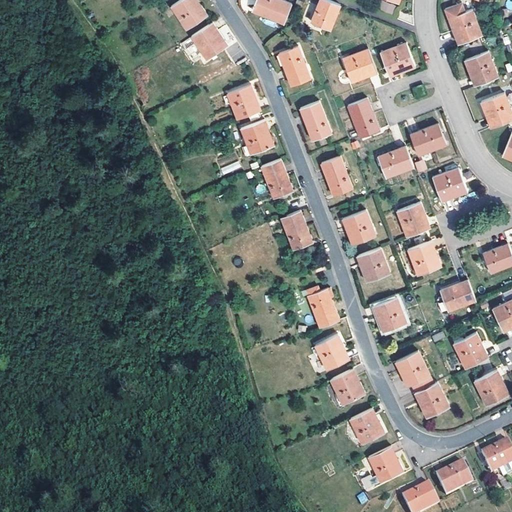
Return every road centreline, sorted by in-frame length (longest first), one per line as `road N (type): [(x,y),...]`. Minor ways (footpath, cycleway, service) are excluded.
road 1 (residential): [(221,0),(262,64),(396,415),(421,438),(444,443),(511,415)]
road 2 (residential): [(425,0),(432,47),(466,137),(484,167),(511,187)]
